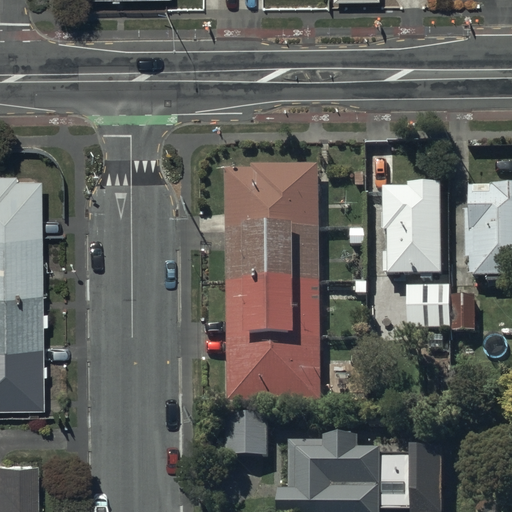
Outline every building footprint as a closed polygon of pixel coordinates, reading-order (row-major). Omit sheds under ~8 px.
[(10,160),(0,160),(0,395),(39,396),(36,165),(11,165),(10,160)] [(320,403),(318,167),(227,168),(229,404),(320,403)] [(441,186),(387,185),(385,276),(439,277),(441,186)] [(511,190),(469,191),(470,281),(511,280),(511,190)] [(411,326),(411,331),(451,330),(451,334),(479,334),(479,298),(451,298),(451,288),(410,289),(410,292),(407,292),(407,326),(411,326)] [(267,459),(267,409),(226,409),(226,458),(267,459)] [(288,488),(277,488),(277,511),(379,511),(379,509),(410,509),(410,511),(441,511),(442,441),(408,441),(408,451),(381,451),(381,445),(357,445),(357,433),(323,433),(323,440),(289,439),(288,488)] [(0,511),(38,511),(38,464),(0,464),(0,511)]
